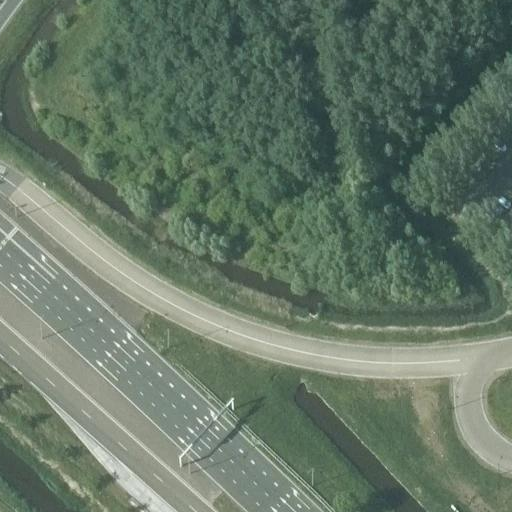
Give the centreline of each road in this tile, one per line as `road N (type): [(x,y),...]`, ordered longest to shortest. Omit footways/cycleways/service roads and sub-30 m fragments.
road 1 (primary): [(275,511),(0,256)]
road 2 (primary): [(0,339),(192,511)]
